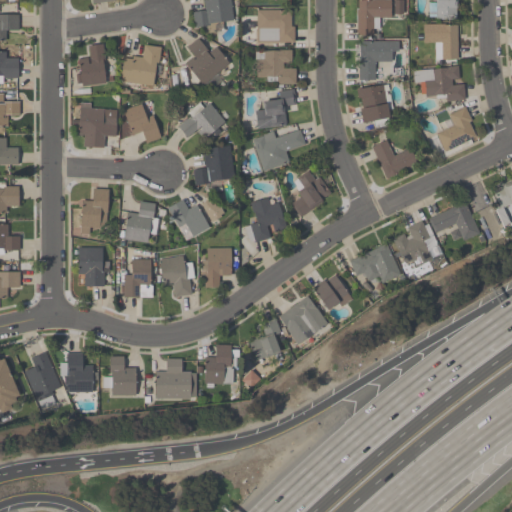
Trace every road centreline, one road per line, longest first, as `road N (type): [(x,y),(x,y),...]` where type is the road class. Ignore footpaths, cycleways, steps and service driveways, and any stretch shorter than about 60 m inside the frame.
road 1 (residential): [(0,326),(51,317),(137,336),(185,333),(367,213),(511,145)]
road 2 (motorway): [(511,295),(275,432),(197,451)]
road 3 (residential): [(51,317),(50,0)]
road 4 (motorway): [(511,320),(281,511)]
road 5 (motorway): [(511,352),(314,511)]
road 6 (residential): [(367,213),(330,118),(326,0)]
road 7 (motorway): [(345,511),(511,373)]
road 8 (motorway): [(390,511),(511,415)]
road 9 (residential): [(511,145),(493,68),(491,0)]
